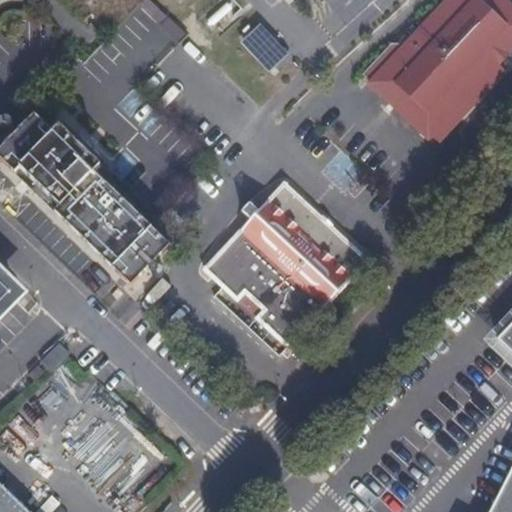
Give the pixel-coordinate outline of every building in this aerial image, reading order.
[(142,0),(75,0),(90,13),(81,22),(87,27),(90,24),(101,35),(106,28),(111,33),(142,0)] [(511,6),(505,0),(451,0),(406,49),(399,43),(392,43),(364,74),(415,122),(417,119),(441,141),(507,71),(494,59),(504,47),(507,50),(511,44),(511,6)] [(34,112),(0,147),(0,158),(13,172),(20,166),(60,206),(54,212),(131,285),(170,244),(94,170),(100,164),(58,124),(52,130),(34,112)] [(325,307),(370,259),(286,181),(241,230),(203,270),(223,287),(215,296),(280,356),(325,307)] [(0,308),(15,293),(0,278),(0,308)] [(511,511),(511,324),(497,339),(511,353),(511,467),(488,511),(511,511)] [(30,375),(35,380),(42,373),(37,367),(30,375)] [(0,511),(23,511),(0,489),(0,511)]
